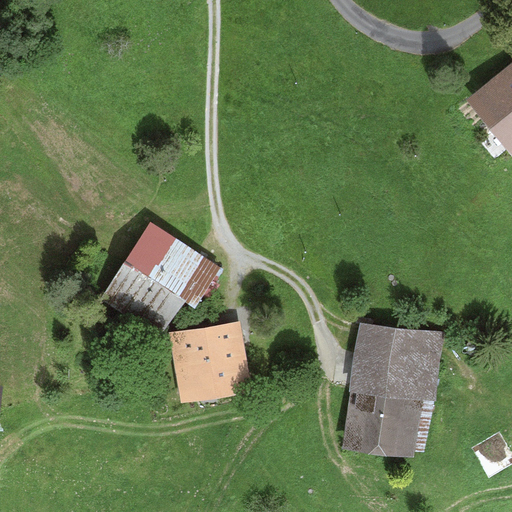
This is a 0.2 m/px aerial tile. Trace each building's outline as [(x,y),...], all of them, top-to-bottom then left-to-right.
[(511,68),(467,104),(511,159),(511,68)] [(157,228),(138,257),(180,284),(198,296),(223,260),(204,247),(199,255),(157,228)] [(161,313),(180,284),(138,257),(119,285),(161,313)] [(435,404),(444,334),(361,323),(345,453),(414,462),(421,402),(435,404)] [(169,335),(179,406),(252,396),(242,325),(169,335)]
